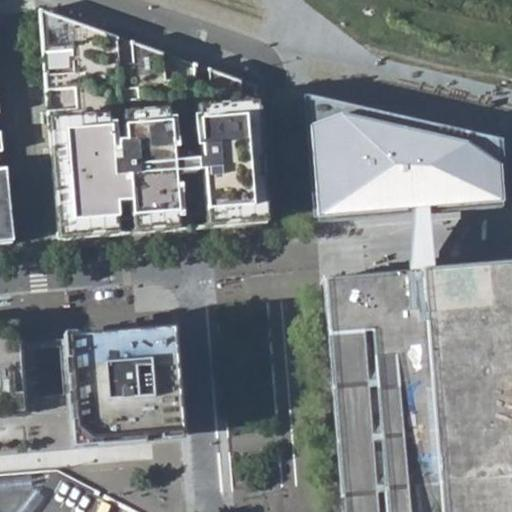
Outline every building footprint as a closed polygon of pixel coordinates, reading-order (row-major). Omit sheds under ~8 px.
[(39,14),(56,244),(264,225),(256,133),(254,111),(251,88),(39,14)] [(313,221),(409,212),(426,211),(498,204),(492,141),(474,137),(302,100),(313,221)] [(0,245),(11,245),(0,142),(0,245)] [(431,272),(426,211),(409,212),(405,274),(431,272)] [(511,511),(511,264),(431,272),(405,274),(345,279),(320,282),(342,511),(511,511)] [(0,417),(26,415),(17,322),(0,323),(0,417)] [(118,335),(66,339),(76,445),(111,442),(181,436),(172,331),(118,335)]
